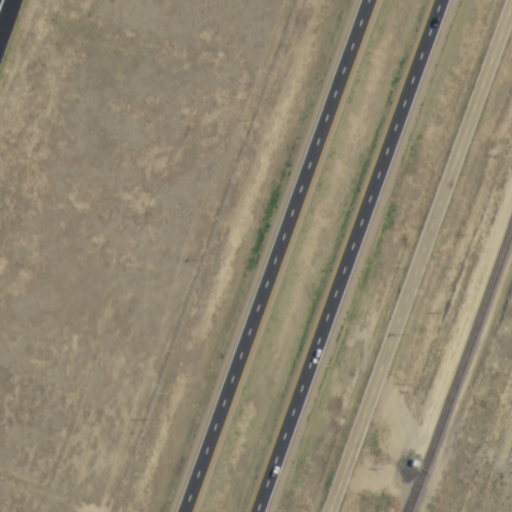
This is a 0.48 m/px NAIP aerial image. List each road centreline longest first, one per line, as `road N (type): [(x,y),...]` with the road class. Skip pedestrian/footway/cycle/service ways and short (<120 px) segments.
road 1 (motorway): [(364,0),(178,511)]
road 2 (motorway): [(260,511),(444,0)]
road 3 (tertiary): [(320,511),(495,0)]
